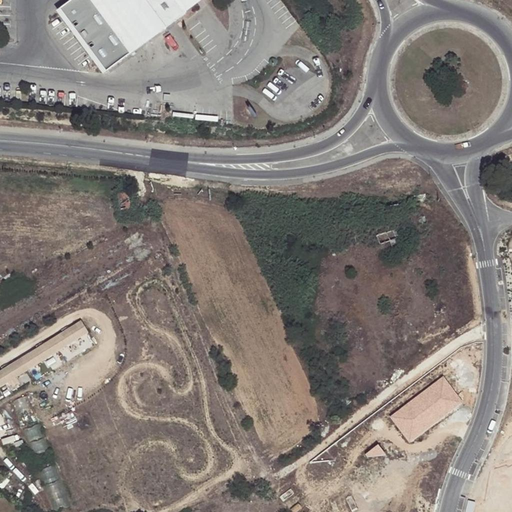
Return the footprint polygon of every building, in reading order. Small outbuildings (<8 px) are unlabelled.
[(73,0),(58,11),(104,74),(185,15),(181,10),(194,0),(73,0)] [(130,209),(128,194),(118,195),(120,210),(130,209)] [(70,340),(83,332),(77,324),(64,332),(70,340)] [(64,332),(0,371),(0,388),(72,343),(70,340),(64,332)] [(443,381),(392,419),(411,443),(461,406),(443,381)] [(473,511),(475,503),(468,501),(465,511),(473,511)]
